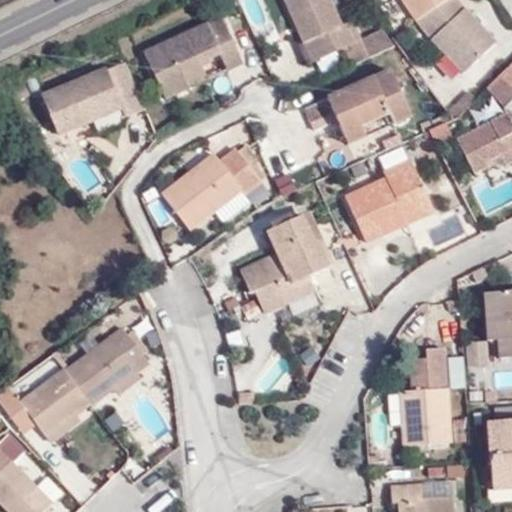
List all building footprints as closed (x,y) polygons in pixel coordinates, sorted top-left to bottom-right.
[(338,0),(294,0),(314,45),(344,32),(352,50),(360,69),(404,49),(392,33),(370,42),(362,23),(351,28),(338,0)] [(407,0),(420,19),(449,0),(407,0)] [(468,71),(501,41),(463,0),(449,0),(420,19),(468,71)] [(247,65),(226,20),(149,55),(170,101),(193,90),(191,85),(209,76),(205,68),(213,65),(212,61),(224,56),(232,72),(247,65)] [(309,47),(318,65),(352,50),(344,32),(314,45),(309,47)] [(40,86),(59,137),(144,107),(126,56),(40,86)] [(511,67),(501,78),(511,88),(511,67)] [(413,119),(393,74),(329,102),(336,116),(347,141),(364,134),(362,128),(390,116),(395,127),(413,119)] [(193,90),(211,82),(209,76),(191,85),(193,90)] [(511,88),(501,78),(486,93),(511,113),(458,142),(475,173),(493,164),(491,158),(500,154),(511,147),(511,88)] [(316,125),(336,116),(329,102),(309,110),(316,125)] [(431,123),(436,139),(451,134),(445,118),(431,123)] [(349,147),(367,140),(364,134),(347,141),(349,147)] [(261,159),(251,147),(243,154),(252,166),(261,159)] [(505,165),(511,161),(511,147),(500,154),(505,165)] [(248,194),(252,199),(268,186),(252,166),(243,154),(240,151),(225,163),(219,155),(204,167),(206,169),(198,175),(197,173),(167,196),(197,234),(248,194)] [(347,199),(367,242),(406,223),(403,216),(432,204),(412,162),(385,175),(387,180),(347,199)] [(204,167),(197,173),(198,175),(206,169),(204,167)] [(406,223),(434,210),(432,204),(403,216),(406,223)] [(303,216),(267,232),(278,255),(292,285),(310,278),(332,266),(320,239),(315,241),(303,216)] [(310,278),(292,285),(278,255),(241,274),(251,296),(255,294),(264,313),(316,291),(310,278)] [(490,342),(499,342),(501,360),(511,358),(511,291),(486,293),(490,342)] [(65,370),(89,403),(92,406),(113,389),(135,371),(128,361),(141,352),(123,328),(65,370)] [(285,363),(263,377),(273,392),(308,370),(289,339),(275,348),(285,363)] [(465,367),(487,366),(486,342),(464,344),(465,367)] [(427,360),(412,360),(413,380),(428,378),(428,391),(413,392),(402,393),(405,447),(450,445),(444,348),(426,350),(427,360)] [(61,365),(69,358),(63,349),(55,355),(61,365)] [(45,435),(76,413),(89,403),(65,370),(21,401),(15,393),(3,403),(18,424),(30,415),(38,425),(45,435)] [(119,396),(141,379),(135,371),(113,389),(119,396)] [(413,380),(413,392),(428,391),(428,378),(413,380)] [(238,405),(251,404),(250,393),(237,394),(238,405)] [(52,444),(82,421),(76,413),(45,435),(52,444)] [(18,424),(25,434),(38,425),(30,415),(18,424)] [(492,481),(511,479),(511,420),(488,422),(492,481)] [(2,511),(45,511),(52,506),(11,464),(21,454),(4,437),(3,437),(0,440),(0,505),(5,510),(2,511)] [(165,464),(176,454),(172,450),(161,460),(165,464)] [(511,479),(492,481),(492,490),(511,489),(511,479)] [(454,500),(453,485),(421,487),(422,501),(454,500)] [(397,503),(397,511),(454,511),(454,500),(422,501),(421,487),(390,489),(391,504),(397,503)]
